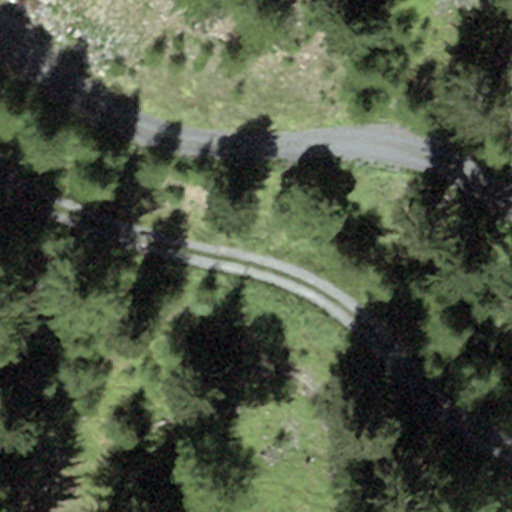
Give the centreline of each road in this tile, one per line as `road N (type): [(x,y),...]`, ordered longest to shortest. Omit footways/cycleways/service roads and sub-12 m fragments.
road 1 (track): [(0,196),(148,255),(323,296),(486,445),(511,454)]
road 2 (track): [(511,207),(412,151),(254,155),(107,123),(0,39)]
